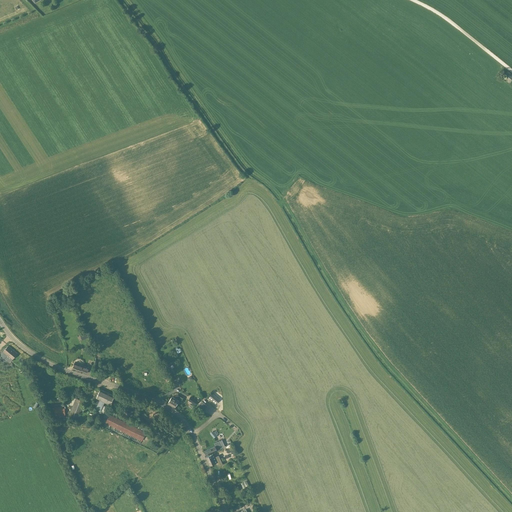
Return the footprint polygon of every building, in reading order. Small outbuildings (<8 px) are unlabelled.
[(509,83),(511,78),(511,74),(508,71),(502,78),(509,83)] [(12,359),(17,353),(8,346),(3,352),(12,359)] [(86,373),(88,367),(75,362),(73,368),(86,373)] [(96,398),(100,400),(96,409),(104,413),(107,407),(103,405),(104,402),(110,405),(114,396),(100,389),(96,398)] [(211,393),(207,398),(215,404),(219,400),(211,393)] [(180,402),(183,398),(177,395),(175,398),(172,396),(168,403),(175,408),(179,401),(180,402)] [(195,405),(198,401),(191,397),(188,400),(195,405)] [(78,419),(85,402),(76,398),(69,416),(78,419)] [(208,406),(202,401),(197,406),(203,412),(208,406)] [(64,406),(54,407),(55,417),(65,416),(64,406)] [(110,416),(106,424),(142,441),(146,433),(110,416)] [(206,456),(218,450),(217,448),(219,447),(218,444),(215,445),(215,446),(204,451),(206,456)] [(210,466),(217,463),(213,454),(206,457),(210,466)]
